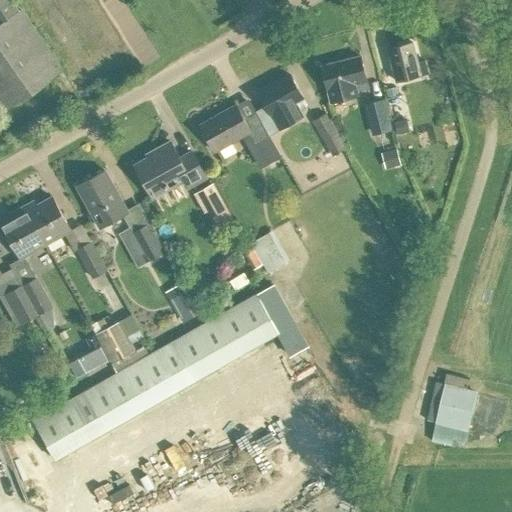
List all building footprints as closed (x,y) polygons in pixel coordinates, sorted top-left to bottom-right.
[(0,0),(0,96),(6,105),(62,69),(17,0),(0,0)] [(418,63),(413,42),(388,49),(396,81),(429,73),(426,61),(418,63)] [(359,96),(357,90),(369,87),(361,56),(322,66),(331,103),(359,96)] [(308,105),(291,75),(259,92),(280,129),(302,116),(299,110),(308,105)] [(397,87),(386,89),(388,97),(399,94),(397,87)] [(364,104),(372,136),(392,130),(384,99),(364,104)] [(249,132),(255,143),(267,165),(281,157),(257,113),(245,120),(237,105),(200,125),(215,151),(249,132)] [(313,121),(325,142),(338,134),(327,114),(313,121)] [(180,158),(171,142),(157,150),(159,152),(136,165),(153,197),(189,177),(194,185),(207,178),(192,152),(180,158)] [(386,152),(390,167),(399,164),(395,149),(386,152)] [(100,228),(128,212),(105,170),(77,186),(100,228)] [(214,183),(193,194),(204,213),(208,211),(215,224),(211,226),(214,232),(235,220),(214,183)] [(439,196),(425,202),(430,212),(440,207),(439,196)] [(25,206),(46,244),(71,230),(53,197),(37,205),(35,201),(25,206)] [(21,258),(46,244),(25,206),(15,211),(18,216),(2,225),(21,258)] [(140,266),(149,261),(163,253),(147,225),(133,233),(130,227),(122,232),(140,266)] [(273,230),(251,244),(268,274),(291,260),(273,230)] [(412,231),(401,238),(410,253),(421,246),(412,231)] [(93,277),(107,270),(91,241),(77,249),(93,277)] [(23,286),(39,314),(53,307),(37,278),(23,286)] [(181,315),(191,311),(181,285),(171,289),(181,315)] [(5,296),(21,324),(39,314),(23,286),(5,296)] [(38,428),(55,459),(195,380),(279,331),(257,294),(33,420),(38,428)] [(117,315),(92,329),(116,372),(149,353),(144,345),(136,350),(117,315)] [(98,342),(68,359),(78,378),(109,361),(98,342)] [(433,393),(426,420),(436,422),(431,442),(451,447),(454,431),(468,434),(478,391),(445,383),(442,395),(433,393)] [(33,420),(3,438),(6,444),(30,430),(31,432),(38,428),(33,420)] [(133,483),(111,490),(114,498),(135,491),(133,483)]
